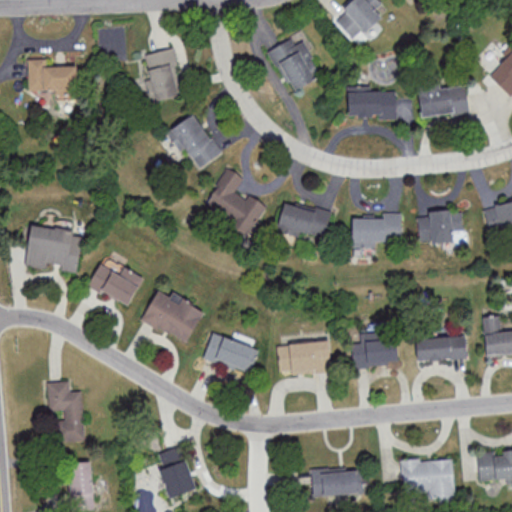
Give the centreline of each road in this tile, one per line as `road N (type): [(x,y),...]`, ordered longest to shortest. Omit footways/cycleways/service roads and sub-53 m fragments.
road 1 (residential): [(511,401),(248,422),(209,411),(57,325),(0,319)]
road 2 (residential): [(511,144),(478,159),(372,168),(305,152),(254,111),(228,55),(218,1)]
road 3 (residential): [(0,8),(250,0)]
